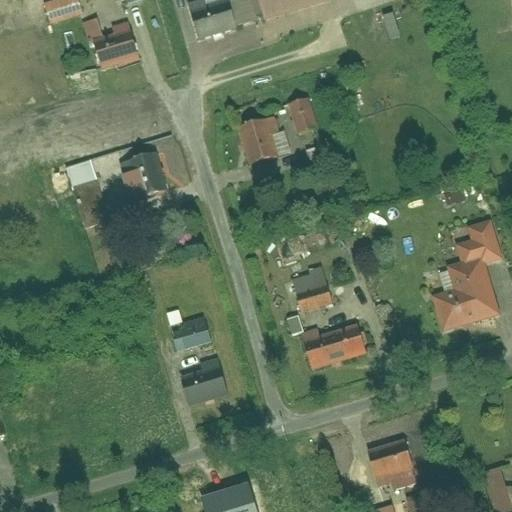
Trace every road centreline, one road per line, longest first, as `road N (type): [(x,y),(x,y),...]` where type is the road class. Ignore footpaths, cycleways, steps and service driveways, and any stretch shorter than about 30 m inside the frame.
road 1 (residential): [(182,111),(285,434)]
road 2 (residential): [(26,511),(285,434)]
road 3 (residential): [(285,434),(511,366)]
